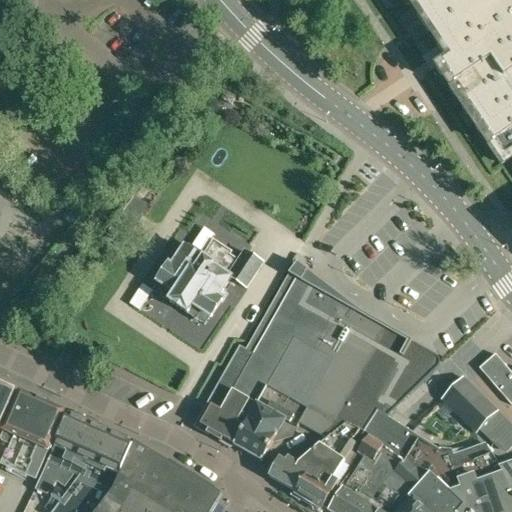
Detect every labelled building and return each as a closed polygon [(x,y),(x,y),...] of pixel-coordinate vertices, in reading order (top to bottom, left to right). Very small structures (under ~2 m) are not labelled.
[(0,0),(0,35),(17,18),(0,0)] [(511,0),(404,0),(408,6),(412,3),(450,59),(437,68),(502,165),(511,158),(511,0)] [(113,229),(126,238),(148,208),(135,199),(113,229)] [(79,216),(69,210),(62,220),(71,226),(79,216)] [(173,268),(173,267),(170,265),(158,284),(159,285),(155,291),(170,301),(170,302),(189,315),(189,314),(205,325),(210,317),(212,318),(223,301),(219,298),(232,279),(248,290),(264,266),(245,253),(239,263),(229,257),(231,254),(214,243),(203,260),(186,249),(173,268)] [(390,330),(298,278),(250,363),(241,357),(201,428),(262,462),(274,441),(293,437),(300,425),(323,438),(334,429),(379,350),(387,358),(370,375),(401,406),(462,346),(422,305),(387,338),(386,337),(390,330)] [(511,372),(497,354),(480,368),(511,405),(511,372)] [(464,379),(442,401),(476,434),(497,412),(464,379)] [(0,432),(17,394),(0,385),(0,432)] [(7,451),(0,465),(14,470),(43,403),(37,401),(20,394),(4,431),(1,439),(2,442),(10,446),(8,451),(7,451)] [(43,403),(14,470),(27,476),(36,480),(48,453),(49,451),(49,450),(65,414),(49,407),(49,406),(43,403)] [(511,511),(511,475),(510,472),(504,475),(485,446),(451,457),(451,451),(439,451),(377,413),(364,434),(368,437),(369,436),(405,458),(413,465),(428,474),(409,498),(395,511),(511,511)] [(40,481),(35,491),(47,496),(57,484),(65,489),(74,476),(79,478),(53,511),(98,511),(102,506),(103,506),(112,495),(115,488),(122,472),(134,444),(101,429),(100,430),(95,426),(87,422),(78,419),(70,417),(71,416),(68,415),(54,448),(47,464),(40,481)] [(329,490),(334,481),(336,477),(335,477),(345,462),(356,445),(353,443),(360,431),(345,425),(320,446),(299,465),(288,459),(286,463),(280,459),(269,477),(297,494),(307,477),(329,490)] [(369,436),(368,437),(357,455),(365,459),(331,511),(395,511),(409,498),(428,474),(413,465),(405,458),(369,436)] [(212,511),(214,510),(208,489),(197,482),(194,480),(167,464),(135,444),(134,444),(122,472),(115,488),(112,495),(103,506),(102,506),(98,511),(212,511)] [(339,484),(334,481),(329,490),(307,477),(297,494),(323,510),(339,484)]
